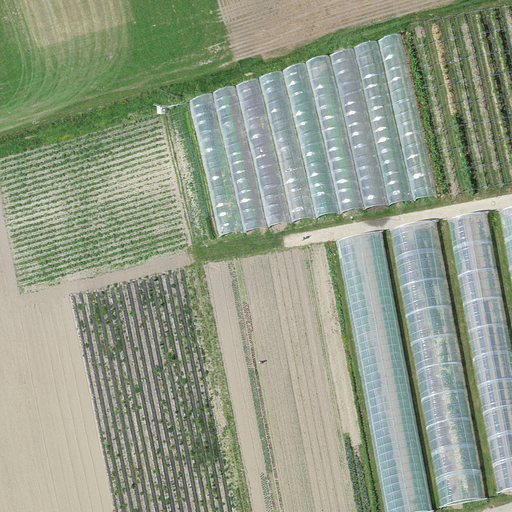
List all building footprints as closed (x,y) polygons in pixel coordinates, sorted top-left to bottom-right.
[(397,40),(376,45),(413,205),(434,200),(397,40)] [(374,47),(352,52),(390,210),(411,205),(374,47)] [(350,54),(327,59),(365,214),(387,209),(350,54)] [(325,61),(304,67),(341,218),(362,213),(325,61)] [(302,70),(280,75),(317,223),(339,217),(302,70)] [(278,78),(256,83),(292,228),(314,222),(278,78)] [(253,86),(234,90),(270,232),(289,228),(253,86)] [(231,93),(210,99),(245,238),(266,232),(231,93)] [(209,101),(187,106),(220,242),(242,236),(209,101)] [(217,243),(185,107),(161,113),(193,248),(217,243)] [(511,214),(495,218),(511,312),(511,214)] [(511,496),(511,370),(483,219),(443,226),(495,500),(511,496)] [(462,511),(483,508),(430,228),(384,237),(436,511),(462,511)] [(431,511),(377,238),(331,247),(384,511),(431,511)]
